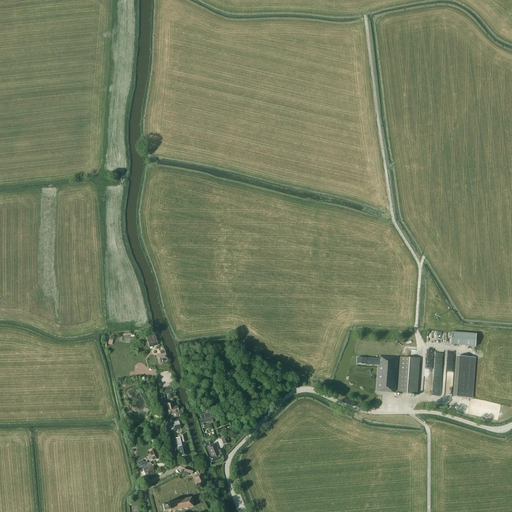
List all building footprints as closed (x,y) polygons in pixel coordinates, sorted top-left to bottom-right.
[(452,332),(451,344),(476,346),(477,334),(452,332)] [(158,345),(156,339),(147,341),(149,347),(158,345)] [(167,361),(164,350),(160,351),(161,354),(156,356),(158,363),(167,361)] [(377,392),(408,394),(417,394),(419,361),(399,359),(397,390),(395,390),(398,358),(379,356),(379,359),(357,358),(357,364),(366,365),(367,363),(378,364),(377,392)] [(476,358),(457,356),(454,397),(473,398),(476,358)] [(173,407),(172,402),(166,404),(169,414),(177,412),(177,411),(178,411),(177,406),(173,407)] [(213,422),(212,418),(200,422),(201,426),(204,425),(204,424),(209,422),(209,424),(213,422)] [(183,446),(182,442),(186,441),(184,434),(180,435),(181,437),(176,439),(180,456),(188,455),(186,445),(183,446)] [(210,445),(209,443),(208,442),(204,444),(206,447),(210,457),(209,458),(211,463),(221,459),(219,454),(217,448),(218,448),(216,443),(210,445)] [(155,450),(154,448),(149,451),(153,461),(159,458),(158,457),(160,456),(157,450),(155,450)] [(151,464),(150,462),(145,465),(146,467),(143,470),(147,477),(156,472),(152,464),(151,464)] [(190,473),(192,474),(193,469),(185,467),(183,474),(189,476),(190,473)] [(206,483),(201,473),(193,477),(199,487),(206,483)] [(192,497),(191,497),(191,498),(186,499),(185,498),(184,498),(184,499),(179,500),(173,501),(169,502),(168,502),(168,503),(169,503),(162,505),(164,511),(170,510),(170,511),(171,511),(174,510),(174,511),(175,511),(175,510),(180,509),(181,510),(182,510),(182,509),(186,508),(186,509),(188,509),(187,508),(192,506),(192,507),(194,506),(193,506),(192,502),(193,502),(192,501),(191,498),(192,498),(192,497)]
